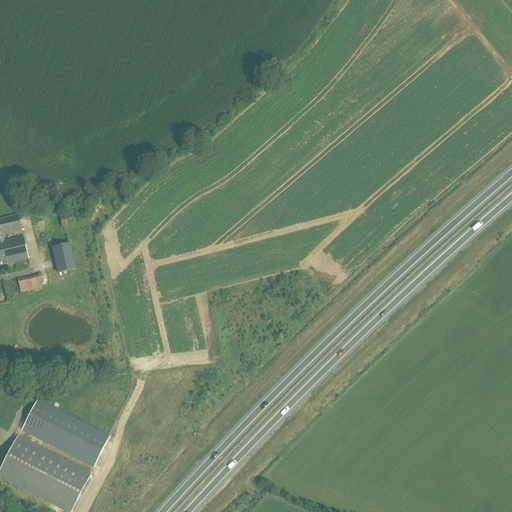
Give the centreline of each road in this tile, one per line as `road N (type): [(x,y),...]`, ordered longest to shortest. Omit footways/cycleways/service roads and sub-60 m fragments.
road 1 (trunk): [(511,174),(344,323),(161,511)]
road 2 (trunk): [(189,511),(284,409),(511,198)]
